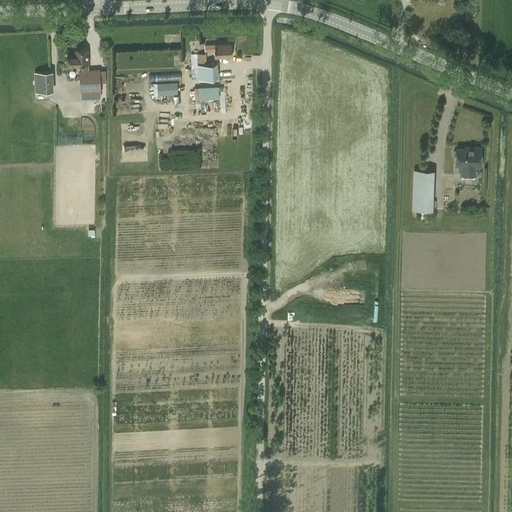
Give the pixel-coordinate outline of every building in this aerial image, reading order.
[(205,51),(214,51),(215,57),(231,56),(231,43),(214,44),(204,45),(205,51)] [(101,91),(100,69),(87,70),(87,64),(88,64),(88,49),(74,50),(75,55),(67,56),(67,65),(81,65),(81,70),(79,70),(80,92),(101,91)] [(205,53),(196,53),(197,76),(219,75),(218,63),(206,64),(205,53)] [(35,92),(51,91),(54,91),(53,71),(34,72),(35,92)] [(177,81),(151,82),(152,94),(177,94),(177,81)] [(219,99),(219,86),(195,87),(195,100),(199,100),(219,99)] [(471,148),(456,148),(456,166),(461,166),(461,175),(475,175),(475,166),(481,167),(481,147),(471,146),(471,148)] [(432,210),(434,169),(414,169),(412,209),(432,210)]
